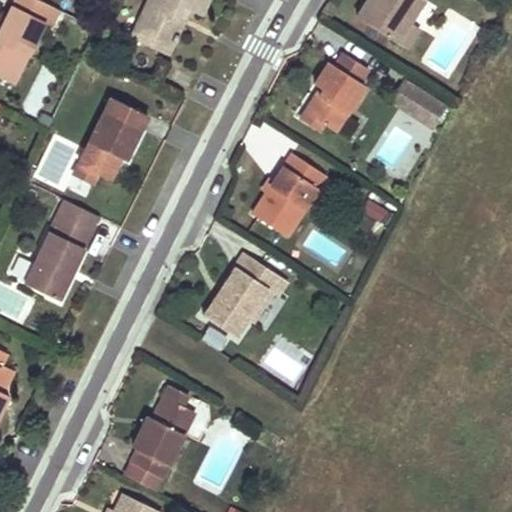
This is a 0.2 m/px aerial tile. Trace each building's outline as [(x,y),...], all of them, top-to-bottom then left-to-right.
[(27,0),(10,0),(6,8),(9,10),(36,23),(47,28),(54,13),(27,0)] [(205,0),(145,0),(135,23),(138,35),(133,44),(163,57),(168,47),(171,40),(174,41),(178,33),(175,31),(181,18),(177,16),(183,1),(201,10),(205,0)] [(375,0),(374,2),(370,0),(366,0),(356,16),(391,39),(403,20),(416,0),(375,0)] [(30,35),(36,23),(9,10),(3,24),(30,35)] [(415,28),(403,20),(391,39),(403,47),(415,28)] [(0,82),(9,87),(32,38),(30,35),(3,24),(0,23),(0,82)] [(135,23),(127,40),(133,44),(138,35),(135,23)] [(368,65),(342,47),(334,59),(332,57),(320,74),(323,76),(328,80),(326,84),(354,101),(359,94),(352,89),(359,79),(368,65)] [(366,83),(359,79),(352,89),(359,94),(366,83)] [(326,84),(321,80),(316,88),(321,90),(326,84)] [(450,109),(405,81),(392,102),(436,130),(450,109)] [(336,128),(354,101),(326,84),(321,90),(316,88),(311,96),(304,108),(325,122),(336,128)] [(135,113),(104,98),(71,162),(89,173),(101,179),(111,158),(117,147),(124,150),(129,141),(134,131),(128,128),(135,113)] [(325,122),(304,108),(298,117),(319,131),(325,122)] [(117,147),(111,158),(118,162),(124,150),(117,147)] [(326,170),(292,148),(274,176),(253,209),(287,231),(303,205),(316,185),(326,170)] [(89,173),(71,162),(67,171),(85,181),(89,173)] [(309,209),(322,189),(316,185),(303,205),(309,209)] [(90,216),(56,200),(50,213),(78,226),(70,243),(77,246),(90,216)] [(385,213),(367,201),(356,219),(374,231),(385,213)] [(50,213),(17,282),(51,299),(58,284),(62,275),(58,273),(62,266),(65,268),(77,246),(70,243),(78,226),(50,213)] [(267,266),(245,252),(238,263),(259,277),(267,266)] [(291,281),(267,266),(259,277),(238,263),(230,275),(226,282),(231,286),(222,300),(217,297),(206,315),(242,337),(254,318),(273,288),(279,292),(283,294),(291,281)] [(231,286),(226,282),(217,297),(222,300),(231,286)] [(260,322),(279,292),(273,288),(254,318),(260,322)] [(218,351),(227,338),(208,327),(200,339),(218,351)] [(187,393),(170,384),(164,396),(181,404),(187,393)] [(181,404),(164,396),(152,421),(148,431),(142,428),(137,436),(132,447),(138,450),(133,461),(165,477),(196,411),(181,404)] [(148,431),(152,421),(146,418),(142,428),(148,431)] [(158,511),(160,509),(122,492),(115,510),(113,511),(158,511)]
